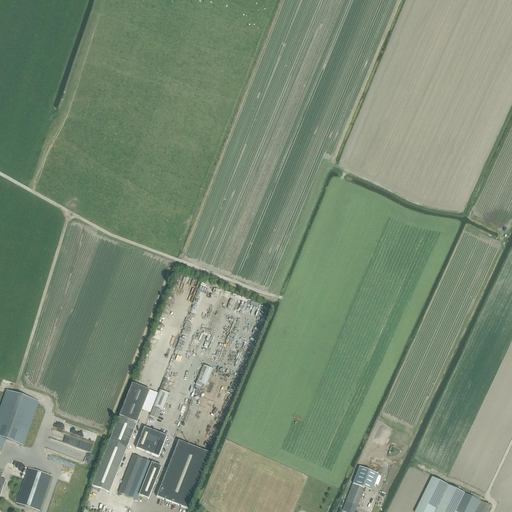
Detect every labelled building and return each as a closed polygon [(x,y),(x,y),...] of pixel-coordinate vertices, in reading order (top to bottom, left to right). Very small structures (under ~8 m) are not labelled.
[(121,417),(120,418),(119,418),(92,486),(109,493),(136,425),(135,424),(136,423),(137,423),(150,391),(132,384),(120,416),(121,417)] [(0,452),(1,453),(6,440),(23,446),(38,402),(6,391),(0,409),(0,452)] [(164,411),(170,395),(160,391),(154,406),(164,411)] [(153,408),(150,416),(157,419),(160,411),(153,408)] [(136,449),(159,458),(167,437),(144,428),(136,449)] [(73,438),(62,434),(60,440),(69,443),(70,442),(71,443),(73,438)] [(210,454),(201,450),(179,441),(157,497),(188,510),(210,454)] [(121,488),(119,493),(137,500),(139,496),(149,500),(162,467),(152,463),(145,460),(133,456),(122,484),(121,484),(120,488),(121,488)] [(359,467),(353,484),(364,488),(372,491),(378,474),(359,467)] [(40,511),(51,476),(28,468),(16,503),(40,511)] [(433,478),(415,511),(455,511),(456,511),(488,511),(491,506),(481,501),(465,493),(449,486),(433,478)] [(353,484),(346,502),(343,509),(351,511),(355,511),(357,507),(364,488),(353,484)] [(375,503),(372,511),(369,510),(367,511),(375,511),(379,505),(375,503)]
